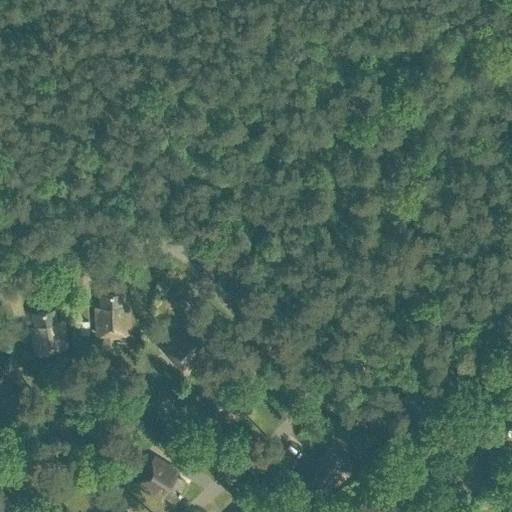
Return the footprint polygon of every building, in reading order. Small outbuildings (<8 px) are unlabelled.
[(123,306),(123,289),(100,290),(101,316),(97,316),(97,334),(129,333),(127,306),(123,306)] [(58,322),(54,305),(32,310),(37,335),(33,336),(37,354),(67,347),(62,321),(58,322)] [(203,351),(215,339),(199,322),(181,341),(178,338),(165,350),(186,373),(206,354),(203,351)] [(255,410),(251,387),(225,392),(225,388),(207,391),(212,421),(239,417),(238,413),(255,410)] [(339,474),(347,463),(328,449),(315,466),(312,464),(300,478),(325,497),(342,476),(339,474)] [(177,504),(190,484),(168,470),(170,467),(154,457),(138,484),(161,498),(163,495),(177,504)] [(393,511),(386,497),(355,511),(393,511)]
